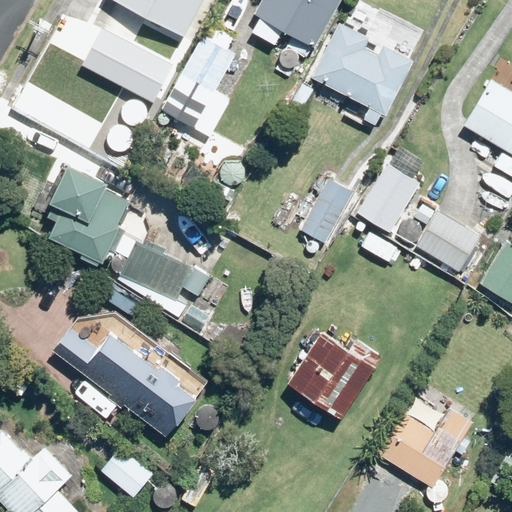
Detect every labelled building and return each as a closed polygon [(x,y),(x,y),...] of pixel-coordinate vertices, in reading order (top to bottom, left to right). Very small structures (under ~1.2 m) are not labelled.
[(112,0),(117,2),(116,4),(183,40),(204,0),(112,0)] [(261,0),(254,14),(314,47),(340,0),(261,0)] [(338,24),(311,77),(369,107),(362,119),(374,124),(380,113),(385,116),(413,62),(338,24)] [(227,49),(233,38),(214,27),(207,38),(203,35),(181,75),(213,93),(216,90),(232,99),(252,63),(227,49)] [(106,28),(86,63),(152,100),(172,65),(106,28)] [(464,124),(511,153),(511,73),(507,70),(498,84),(491,80),(464,124)] [(388,163),(357,213),(390,233),(419,182),(412,178),(422,161),(399,147),(389,164),(388,163)] [(365,163),(352,183),(363,191),(376,170),(365,163)] [(67,166),(48,204),(62,211),(49,237),(102,264),(108,252),(126,262),(121,273),(175,300),(190,270),(135,243),(137,240),(124,233),(125,231),(115,227),(123,211),(113,205),(118,194),(104,187),(106,185),(67,166)] [(453,177),(442,204),(454,209),(465,182),(453,177)] [(325,244),(353,192),(328,179),(301,230),(325,244)] [(279,198),(263,187),(247,210),(263,221),(279,198)] [(480,237),(439,210),(416,245),(457,272),(480,237)] [(371,230),(361,245),(386,263),(397,247),(371,230)] [(511,302),(511,247),(505,243),(480,284),(511,302)] [(399,252),(389,266),(416,285),(426,270),(399,252)] [(459,289),(445,278),(425,303),(439,315),(459,289)] [(310,312),(320,297),(306,288),(297,303),(310,312)] [(209,316),(193,305),(185,318),(202,328),(209,316)] [(341,420),(380,357),(325,322),(286,385),(341,420)] [(124,404),(166,436),(176,423),(177,424),(196,399),(176,384),(179,381),(159,366),(157,369),(111,334),(96,353),(68,331),(53,350),(112,395),(109,398),(121,408),(124,404)] [(431,488),(470,423),(447,410),(433,433),(390,407),(366,449),(431,488)] [(0,430),(0,500),(11,511),(78,511),(57,490),(70,476),(44,449),(32,461),(24,451),(22,453),(0,430)] [(101,471),(132,497),(152,474),(122,448),(101,471)] [(385,482),(393,467),(365,451),(356,464),(385,482)] [(216,478),(201,468),(181,500),(196,510),(216,478)] [(356,490),(346,483),(335,501),(345,507),(356,490)]
